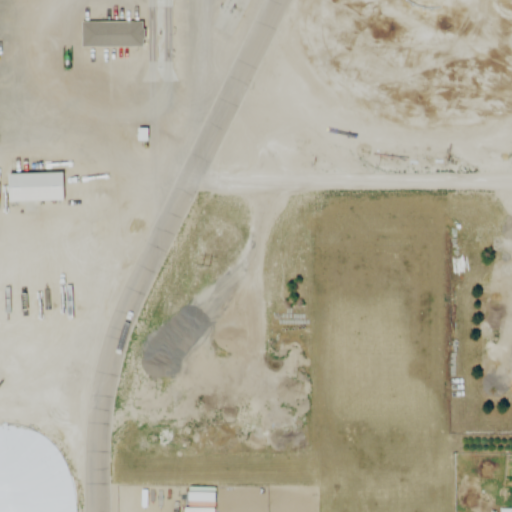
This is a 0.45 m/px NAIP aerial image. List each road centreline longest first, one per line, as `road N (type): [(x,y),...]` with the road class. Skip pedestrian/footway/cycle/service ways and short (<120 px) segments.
road 1 (residential): [(277,0),(135,295),(101,413),(97,511)]
road 2 (residential): [(190,182),(511,184)]
